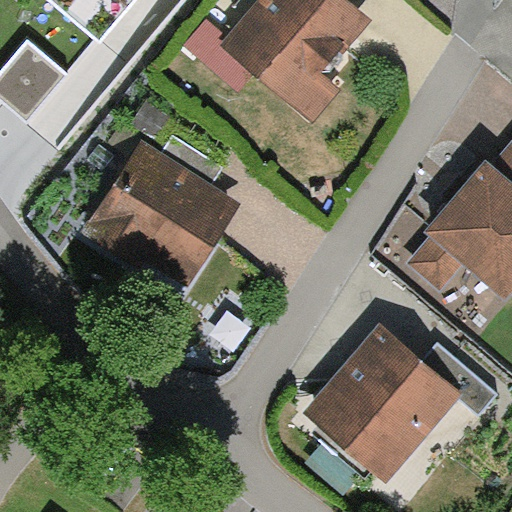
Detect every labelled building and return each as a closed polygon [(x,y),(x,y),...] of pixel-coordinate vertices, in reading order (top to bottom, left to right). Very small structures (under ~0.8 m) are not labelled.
[(47,0),(98,41),(133,0),(47,0)] [(262,0),(220,49),(313,125),(340,91),(327,80),(374,21),(347,0),(262,0)] [(77,75),(29,34),(0,66),(0,102),(30,129),(77,75)] [(157,139),(172,118),(150,102),(135,124),(157,139)] [(174,137),(162,155),(210,186),(222,169),(174,137)] [(143,143),(86,234),(141,269),(147,259),(189,287),(242,205),(219,191),(210,186),(162,155),(143,143)] [(511,144),(492,167),(511,184),(511,144)] [(423,237),(427,240),(459,267),(502,301),(511,288),(511,184),(492,167),(486,162),(462,190),(423,237)] [(437,291),(459,267),(427,240),(406,264),(437,291)] [(383,329),(308,415),(386,482),(461,396),(422,363),(401,345),(383,329)] [(441,341),(422,363),(461,396),(479,411),(498,389),(441,341)]
